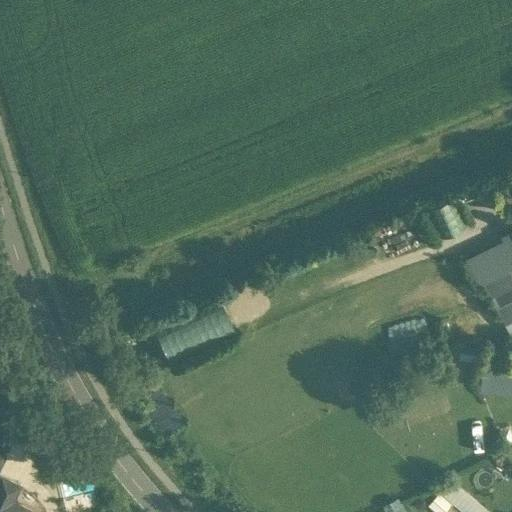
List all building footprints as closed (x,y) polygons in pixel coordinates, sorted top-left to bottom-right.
[(430,200),(439,230),(454,225),(445,196),(430,200)] [(511,263),(499,270),(511,293),(511,263)] [(223,296),(158,326),(171,354),(236,324),(223,296)] [(480,388),(511,389),(511,364),(482,363),(480,388)] [(15,428),(28,436),(37,421),(39,416),(26,409),(15,428)] [(57,451),(65,436),(37,421),(28,436),(57,451)] [(452,474),(440,489),(468,511),(490,511),(494,508),(452,474)] [(33,511),(10,500),(18,484),(1,477),(0,478),(0,511),(33,511)] [(441,511),(461,511),(440,488),(428,498),(441,511)]
